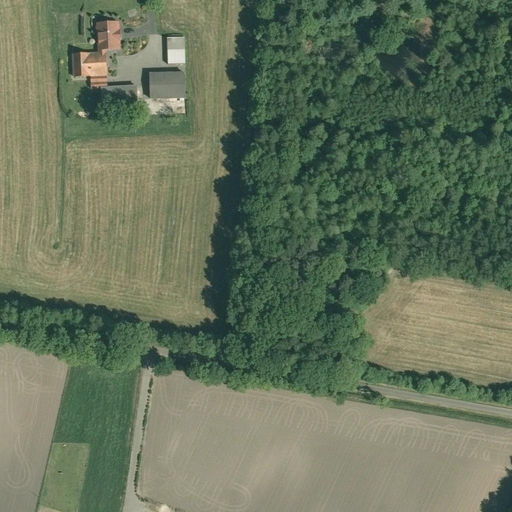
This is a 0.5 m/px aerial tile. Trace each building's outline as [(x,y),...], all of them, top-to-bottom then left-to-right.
[(120,49),(119,21),(97,22),(98,50),(106,49),(120,49)] [(168,38),(169,64),(186,63),(185,37),(168,38)] [(107,76),(106,49),(98,50),(98,52),(73,53),(74,78),(90,77),(107,76)] [(185,69),(150,71),(151,98),(186,97),(185,69)] [(107,76),(90,77),(91,88),(101,88),(101,85),(107,85),(107,76)] [(137,83),(107,85),(101,85),(101,88),(102,110),(138,108),(137,83)]
